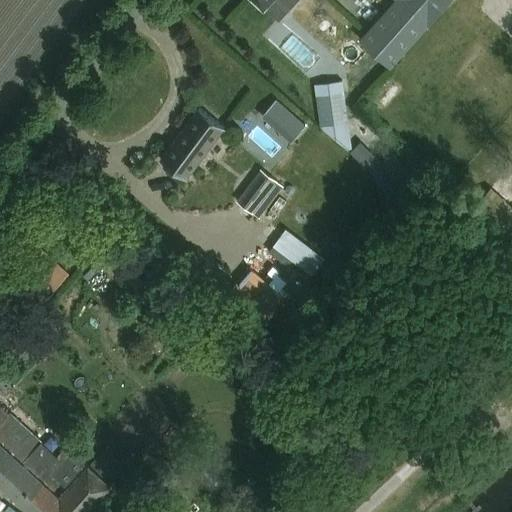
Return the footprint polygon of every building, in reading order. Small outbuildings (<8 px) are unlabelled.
[(270,0),(252,0),(263,9),(270,0)] [(448,0),(393,0),(360,39),(390,66),(448,0)] [(382,101),(400,91),(392,77),(380,83),(382,87),(376,90),(382,101)] [(318,92),(320,123),(348,121),(346,90),(318,92)] [(193,104),(155,155),(180,174),(219,123),(193,104)] [(260,168),(236,201),(259,218),(283,185),(260,168)] [(511,236),(511,205),(491,187),(474,205),(511,238),(511,236)] [(164,295),(140,323),(175,354),(199,326),(164,295)] [(67,446),(57,457),(0,406),(0,486),(28,511),(89,511),(113,486),(67,446)]
